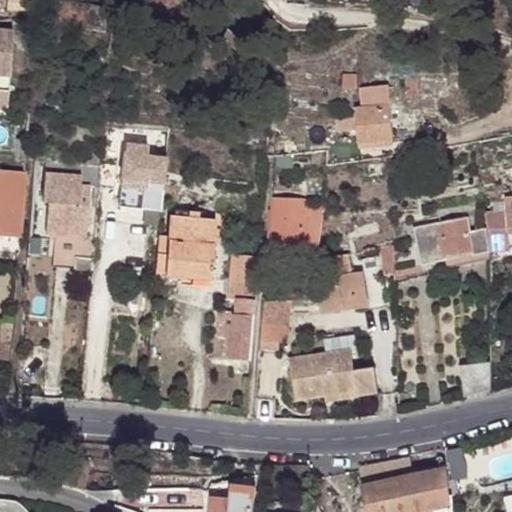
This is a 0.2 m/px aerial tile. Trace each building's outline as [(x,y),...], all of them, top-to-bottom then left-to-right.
[(51,0),(47,19),(84,27),(95,29),(105,31),(110,9),(69,0),(51,0)] [(174,0),(130,0),(130,6),(173,11),(174,0)] [(0,108),(5,109),(13,29),(0,27),(0,108)] [(95,29),(84,27),(83,35),(93,36),(95,29)] [(225,36),(222,42),(236,50),(242,39),(228,31),(225,36)] [(216,39),(222,42),(225,36),(218,32),(216,39)] [(355,75),(343,75),(342,88),(355,88),(355,75)] [(419,99),(419,78),(405,79),(405,99),(419,99)] [(363,109),(355,110),(358,145),(393,141),(388,86),(361,89),(363,109)] [(353,129),(351,112),(333,114),(335,131),(353,129)] [(27,152),(27,141),(14,140),(14,151),(27,152)] [(24,182),(25,172),(0,170),(0,206),(22,208),(24,182)] [(53,270),(92,273),(94,255),(95,240),(87,240),(90,188),(51,184),(49,197),(46,197),(46,203),(49,204),(47,236),(55,237),(53,270)] [(154,195),(129,195),(129,210),(154,211),(154,195)] [(511,196),(506,197),(507,212),(485,213),(487,228),(490,248),(510,246),(509,229),(511,229),(511,196)] [(318,251),(322,215),(304,213),(304,200),(273,197),(269,247),(318,251)] [(0,206),(0,252),(18,253),(22,208),(0,206)] [(490,248),(487,228),(470,231),(467,216),(414,229),(421,266),(445,261),(491,251),(490,248)] [(167,256),(157,255),(155,274),(165,275),(165,277),(210,280),(215,220),(171,217),(167,256)] [(39,239),(30,238),(28,255),(38,256),(39,239)] [(384,275),(394,274),(393,245),(382,248),(384,275)] [(491,251),(445,261),(448,269),(491,260),(491,251)] [(324,277),(317,278),(322,314),(367,307),(362,272),(351,273),(347,254),(322,258),(324,277)] [(94,255),(92,273),(120,275),(121,257),(94,255)] [(228,300),(237,300),(256,301),(260,257),(232,255),(228,300)] [(121,257),(120,275),(139,277),(141,259),(121,257)] [(262,324),(289,326),(291,299),(263,301),(262,324)] [(237,300),(236,315),(255,317),(256,301),(237,300)] [(230,362),(251,363),(255,324),(255,317),(236,315),(212,314),(210,337),(225,338),(224,342),(231,342),(230,362)] [(139,321),(104,318),(97,378),(119,380),(120,370),(134,371),(139,321)] [(0,343),(11,344),(12,325),(2,324),(0,343)] [(288,342),(289,326),(262,324),(261,349),(277,351),(279,341),(288,342)] [(353,371),(350,350),(289,360),(296,401),(324,396),(356,391),(357,396),(378,393),(373,368),(353,371)] [(465,398),(493,390),(492,363),(461,366),(465,398)] [(357,396),(356,391),(324,396),(325,402),(357,396)] [(59,461),(57,485),(87,493),(89,463),(59,461)] [(452,511),(451,500),(447,470),(414,477),(409,462),(359,473),(367,511),(452,511)] [(255,511),(257,490),(232,487),(230,500),(211,498),(209,511),(255,511)]
